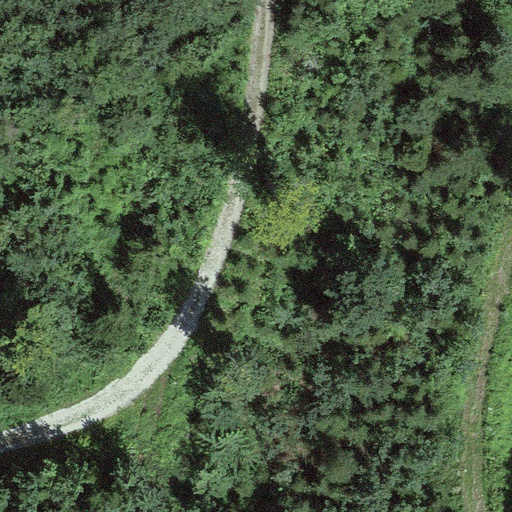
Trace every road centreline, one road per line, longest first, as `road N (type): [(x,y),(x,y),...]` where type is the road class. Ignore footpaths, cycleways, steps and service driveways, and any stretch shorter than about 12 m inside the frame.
road 1 (track): [(266,0),(250,163),(178,342),(86,411),(0,444)]
road 2 (track): [(511,243),(476,438),(489,511)]
